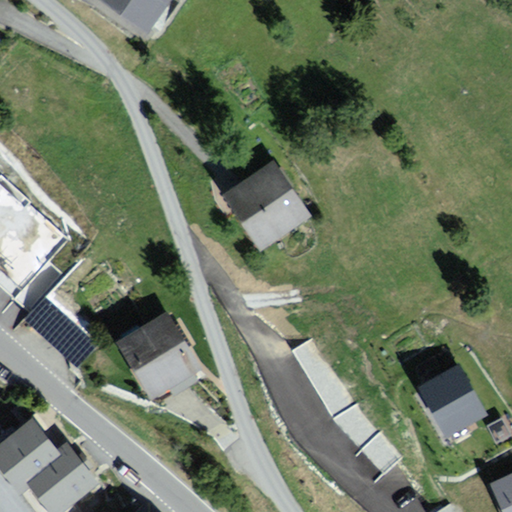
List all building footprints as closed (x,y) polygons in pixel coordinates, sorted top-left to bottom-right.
[(186,0),(115,0),(159,34),(186,0)] [(320,216),(278,160),(230,195),(271,251),(320,216)] [(199,362),(169,318),(133,343),(164,387),(199,362)] [(485,418),(458,365),(419,384),(445,437),(485,418)] [(67,454),(36,418),(0,449),(0,456),(32,493),(41,485),(64,511),(72,511),(108,482),(77,446),(67,454)] [(511,511),(511,473),(486,484),(498,511),(511,511)]
